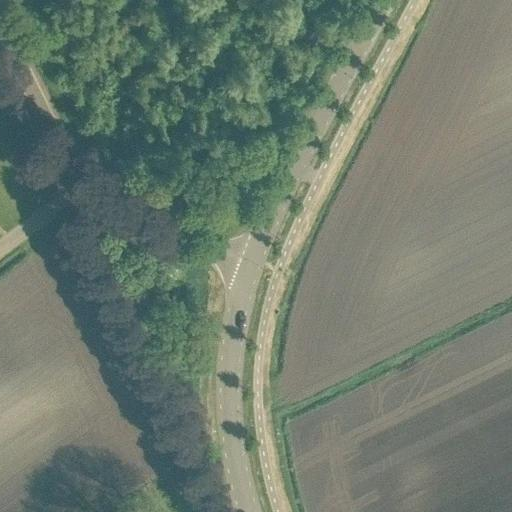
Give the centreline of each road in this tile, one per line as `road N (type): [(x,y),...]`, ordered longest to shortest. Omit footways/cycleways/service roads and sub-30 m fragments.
road 1 (unclassified): [(250,263),(86,195),(0,29)]
road 2 (secondary): [(250,263),(313,121),(384,0)]
road 3 (secondary): [(248,511),(229,377),(250,263)]
